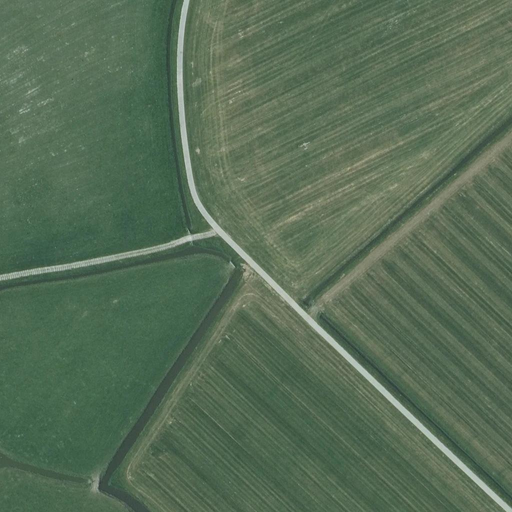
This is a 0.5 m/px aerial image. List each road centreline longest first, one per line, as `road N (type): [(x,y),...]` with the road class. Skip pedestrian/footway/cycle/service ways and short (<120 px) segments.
road 1 (track): [(511,506),(254,268),(195,201),(178,79),(184,0)]
road 2 (track): [(218,233),(0,279)]
